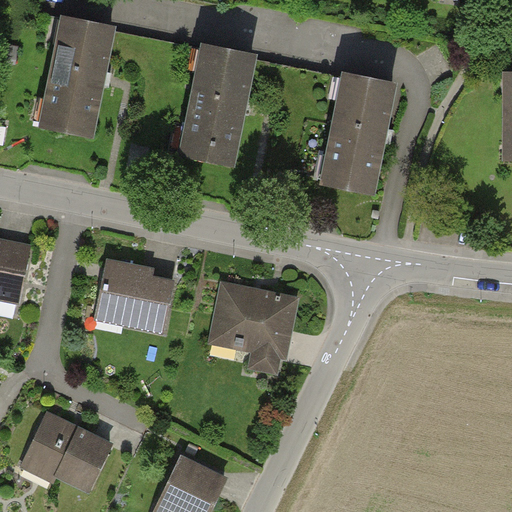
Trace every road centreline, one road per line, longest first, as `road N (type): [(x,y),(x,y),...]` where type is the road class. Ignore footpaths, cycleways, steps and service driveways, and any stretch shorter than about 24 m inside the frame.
road 1 (residential): [(383,263),(0,186)]
road 2 (residential): [(262,511),(383,263)]
road 3 (residential): [(511,278),(383,263)]
